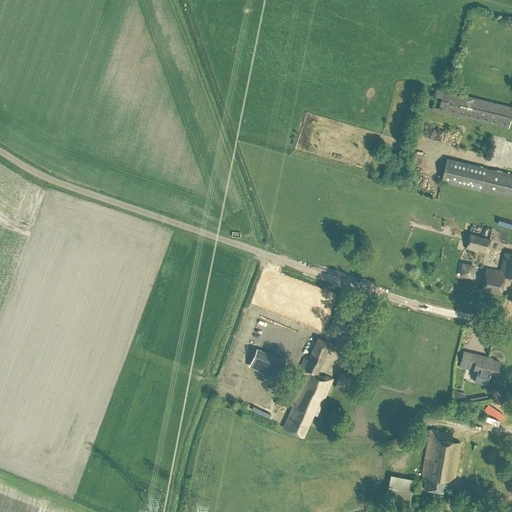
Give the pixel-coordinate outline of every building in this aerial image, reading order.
[(509,128),(511,114),(511,107),(436,89),(431,109),(509,128)] [(511,198),(511,174),(447,159),(441,181),(511,198)] [(511,219),(503,217),(501,223),(511,226),(511,219)] [(487,254),(491,240),(469,235),(466,249),(487,254)] [(511,276),(511,253),(505,251),(500,271),(486,267),(481,288),(500,293),(504,275),(511,276)] [(465,262),(463,276),(482,277),(482,275),(476,275),(477,263),(465,262)] [(324,374),(323,377),(316,374),(330,343),(318,338),(311,354),(310,353),(307,359),(305,358),(299,371),(305,373),(291,406),(292,406),(283,428),(303,436),(312,413),(317,415),(333,378),(324,374)] [(496,377),(499,362),(488,359),(488,358),(463,352),(459,367),(473,370),(473,371),(476,371),(474,381),(486,384),(488,375),(496,377)] [(347,389),(353,375),(340,370),(335,384),(347,389)] [(465,394),(453,390),(454,403),(466,402),(465,394)] [(453,485),(460,442),(452,441),(453,433),(431,429),(423,479),(426,480),(425,488),(445,492),(447,484),(453,485)] [(391,450),(410,442),(407,433),(388,441),(391,450)] [(414,494),(418,478),(396,473),(392,489),(414,494)]
